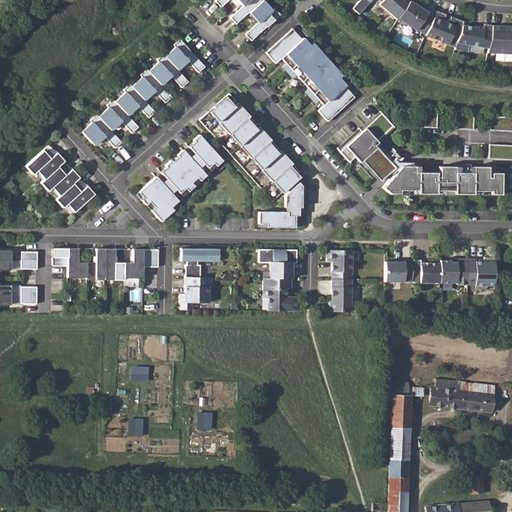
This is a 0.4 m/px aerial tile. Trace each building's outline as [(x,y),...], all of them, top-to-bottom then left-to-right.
[(215,0),(211,4),(217,11),(228,0),(234,0),(241,7),(226,21),(232,27),(246,15),(255,25),(241,38),(247,44),(276,18),(270,12),(268,13),(258,3),(261,1),(259,0),(215,0)] [(378,0),(380,1),(378,4),(396,19),(397,18),(408,1),(409,0),(408,0),(378,0)] [(408,1),(397,18),(416,30),(417,29),(425,34),(433,18),(426,14),(427,13),(408,1)] [(463,21),(436,11),(433,18),(425,34),(424,36),(455,47),(462,24),(463,21)] [(488,48),(492,25),(483,23),(482,28),(462,24),(455,47),(454,49),(467,52),(469,44),(488,48)] [(500,26),(492,25),(488,48),(487,52),(511,56),(511,28),(505,28),(505,30),(502,29),(500,26)] [(347,84),(348,82),(305,35),(304,37),(295,27),(268,51),(278,62),(283,57),(288,62),(285,64),(295,76),(299,73),(310,86),(307,89),(318,101),(321,98),(325,103),(320,108),(329,118),(356,94),(347,84)] [(204,67),(179,39),(172,45),(174,47),(164,56),(162,54),(156,60),(158,62),(147,71),(146,69),(139,75),(141,77),(131,86),(129,84),(122,90),(124,92),(114,102),(112,99),(106,105),(108,107),(98,117),(95,114),(89,120),(91,122),(81,132),(91,143),(101,134),(114,148),(121,142),(108,128),(118,119),(131,133),(137,127),(125,113),(135,104),(148,118),(154,112),(141,98),(152,89),(164,103),(171,97),(158,83),(168,74),(181,88),(187,82),(175,68),(185,59),(198,73),(204,67)] [(198,120),(271,200),(298,176),(295,173),(298,171),(228,93),(198,120)] [(393,126),(381,113),(363,129),(375,142),(393,126)] [(436,113),(420,113),(419,127),(435,128),(436,113)] [(472,115),(456,115),(456,129),(472,129),(472,115)] [(511,117),(490,116),(489,130),(511,131),(511,117)] [(389,163),(359,129),(337,150),(348,162),(354,157),(359,163),(361,161),(377,180),(386,172),(383,169),(389,163)] [(196,137),(190,142),(191,144),(185,149),(204,170),(210,165),(213,168),(219,163),(196,137)] [(511,145),(488,145),(488,159),(511,160),(511,145)] [(46,147),(24,167),(32,175),(36,171),(43,180),(61,164),(64,161),(56,153),(53,155),(46,147)] [(204,176),(181,151),(175,156),(176,157),(170,162),(169,161),(163,167),(164,168),(158,173),(177,194),(183,189),(186,192),(192,187),(189,183),(194,178),(197,182),(204,176)] [(43,180),(39,183),(47,192),(51,188),(58,196),(76,180),(79,178),(71,169),(68,172),(61,164),(43,180)] [(414,167),(399,166),(380,188),(387,193),(397,194),(397,191),(403,191),(403,194),(408,194),(408,191),(415,191),(416,194),(434,194),(435,191),(441,191),(441,194),(446,194),(446,191),(453,191),(452,194),(472,195),(472,191),(478,192),(478,194),(483,194),(483,192),(490,192),(490,195),(500,194),(500,173),(490,173),(490,177),(487,177),(487,167),(472,167),(471,173),(465,173),(465,168),(457,168),(457,173),(454,173),(454,167),(439,167),(438,178),(435,177),(435,173),(417,173),(416,177),(413,177),(414,167)] [(177,201),(155,176),(137,192),(142,198),(140,200),(145,205),(148,202),(153,207),(149,210),(159,221),(172,209),(169,207),(177,201)] [(58,196),(54,200),(62,208),(66,205),(73,213),(94,194),(86,186),(83,188),(76,180),(58,196)] [(284,194),(283,206),(301,207),(301,185),(297,181),(284,194)] [(287,211),(257,211),(257,223),(265,223),(265,226),(294,227),(294,215),(287,214),(287,211)] [(77,249),(51,248),(51,266),(66,266),(66,277),(85,278),(86,279),(122,280),(123,278),(142,278),(142,267),(157,267),(157,249),(132,249),(132,263),(114,263),(114,249),(95,249),(95,263),(77,262),(77,249)] [(185,265),(184,277),(199,277),(199,265),(196,265),(196,261),(218,261),(218,249),(180,248),(180,261),(186,261),(186,265),(185,265)] [(0,303),(9,304),(9,284),(0,284),(0,269),(10,270),(10,250),(0,249),(0,303)] [(296,250),(258,249),(258,262),(269,262),(269,278),(291,278),(291,259),(296,259),(296,250)] [(351,250),(326,250),(326,261),(331,261),(331,279),(350,279),(351,250)] [(36,252),(20,252),(20,269),(36,269),(36,252)] [(483,261),(466,261),(466,285),(474,285),(474,290),(483,290),(486,287),(486,286),(494,286),(494,257),(483,257),(483,261)] [(402,262),(384,262),(384,282),(411,282),(411,260),(402,260),(402,262)] [(420,260),(411,260),(411,283),(439,283),(439,263),(426,263),(425,266),(420,266),(420,260)] [(450,260),(439,260),(439,263),(439,283),(455,283),(457,285),(466,285),(466,261),(458,261),(458,262),(450,262),(450,260)] [(199,277),(184,277),(184,294),(179,294),(179,309),(191,310),(192,302),(208,302),(208,295),(210,295),(211,277),(199,277)] [(291,278),(262,278),(262,298),(267,298),(267,311),(295,311),(295,297),(290,297),(291,278)] [(350,279),(331,279),(330,301),(328,301),(328,311),(350,312),(350,279)] [(36,287),(19,287),(19,304),(36,304),(36,287)] [(130,365),(129,379),(147,379),(148,366),(130,365)] [(456,390),(457,381),(436,379),(435,387),(430,387),(429,404),(491,411),(493,385),(467,383),(462,383),(461,391),(456,390)] [(408,381),(388,380),(387,394),(391,394),(390,438),(389,453),(389,459),(408,459),(409,428),(410,395),(422,395),(423,387),(408,386),(408,381)] [(198,411),(197,428),(211,429),(212,412),(198,411)] [(129,417),(127,434),(142,434),(142,418),(129,417)] [(372,502),(371,510),(387,510),(386,511),(405,511),(408,459),(389,459),(387,502),(372,502)] [(481,474),(468,475),(469,487),(469,494),(482,493),(481,474)] [(462,502),(424,506),(424,511),(487,511),(487,500),(462,502)]
